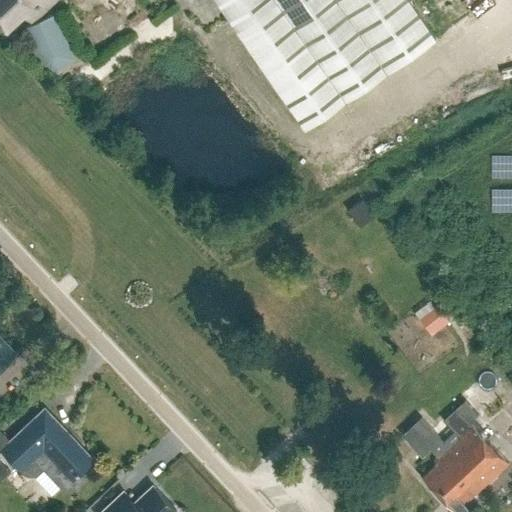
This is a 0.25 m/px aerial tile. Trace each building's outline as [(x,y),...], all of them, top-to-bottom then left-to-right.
[(0,0),(0,19),(7,27),(25,10),(33,19),(52,0),(0,0)] [(219,0),(307,127),(434,39),(407,0),(219,0)] [(56,13),(23,26),(42,67),(51,72),(60,71),(76,57),(56,13)] [(445,320),(437,308),(428,314),(436,327),(445,320)] [(0,365),(3,363),(0,359),(0,358),(11,349),(0,337),(0,365)] [(422,417),(403,434),(423,455),(431,448),(438,456),(434,460),(436,462),(423,475),(456,511),(459,508),(465,503),(509,462),(470,421),(478,414),(465,399),(443,419),(444,419),(433,429),(422,417)] [(72,490),(73,489),(86,478),(79,471),(93,459),(59,422),(57,424),(42,409),(1,447),(21,468),(33,457),(63,489),(64,489),(65,490),(67,491),(68,491),(70,491),(72,490)] [(153,486),(134,504),(122,491),(117,497),(100,511),(173,511),(175,510),(153,486)] [(465,503),(459,508),(462,511),(463,511),(471,505),(469,503),(467,505),(465,503)]
